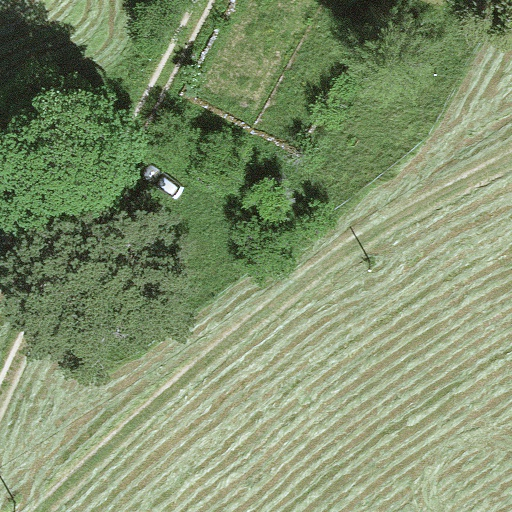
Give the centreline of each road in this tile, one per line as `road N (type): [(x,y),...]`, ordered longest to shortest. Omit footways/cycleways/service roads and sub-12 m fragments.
road 1 (track): [(54,511),(323,269),(511,167)]
road 2 (track): [(0,437),(208,0)]
